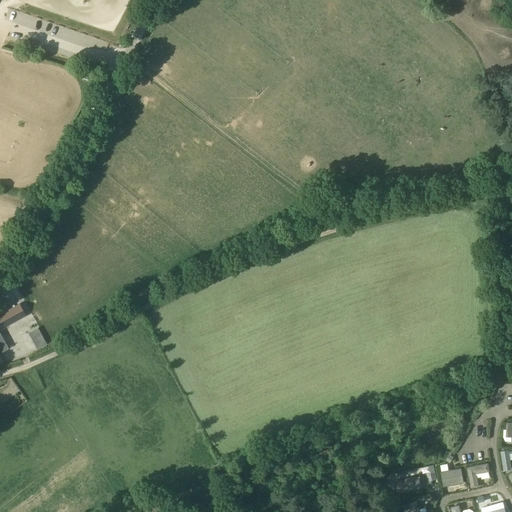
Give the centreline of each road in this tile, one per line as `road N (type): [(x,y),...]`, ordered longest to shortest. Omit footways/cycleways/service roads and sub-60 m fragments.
road 1 (track): [(0,376),(323,232),(511,193)]
road 2 (unclassified): [(0,270),(65,176),(155,0)]
